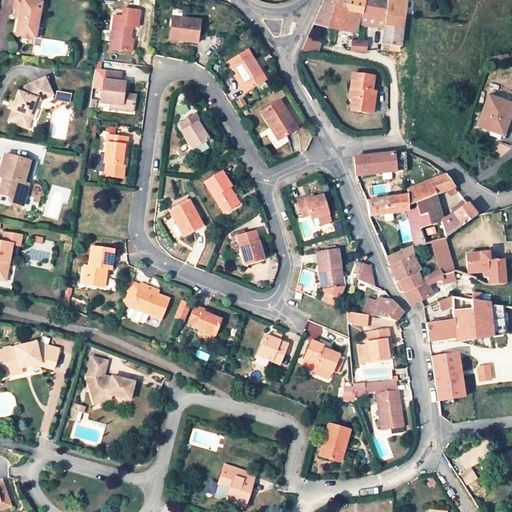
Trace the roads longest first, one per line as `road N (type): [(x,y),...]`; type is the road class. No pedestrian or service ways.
road 1 (residential): [(261,178),(204,77),(179,69),(157,80),(137,226),(154,258),(260,301),(275,295),(284,258)]
road 2 (residential): [(427,456),(409,324),(331,146)]
road 3 (residential): [(310,496),(292,477),(298,439),(288,423),(199,398),(176,411),(154,482)]
road 4 (residential): [(331,146),(392,142),(446,167),(474,196),(494,203),(511,197)]
road 5 (residential): [(154,482),(48,454),(31,473),(36,495),(53,511)]
road 6 (residential): [(427,456),(393,478),(310,496)]
